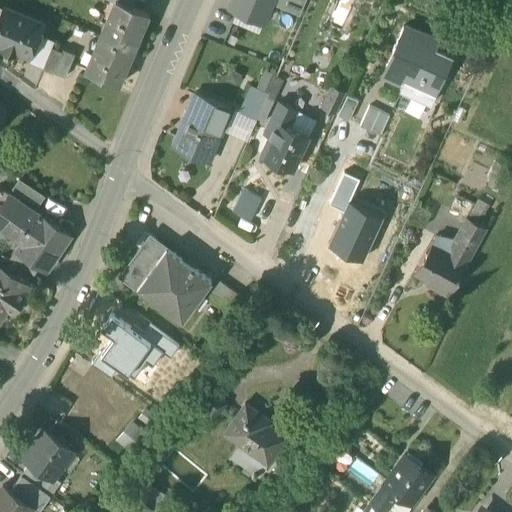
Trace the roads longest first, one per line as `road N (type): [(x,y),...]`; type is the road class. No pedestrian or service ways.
road 1 (residential): [(122,171),(511,455)]
road 2 (secondary): [(122,171),(30,373)]
road 3 (secondary): [(192,0),(122,171)]
road 4 (residential): [(122,171),(0,80)]
